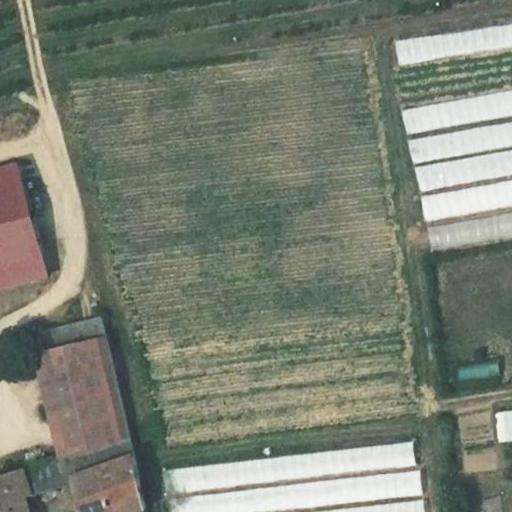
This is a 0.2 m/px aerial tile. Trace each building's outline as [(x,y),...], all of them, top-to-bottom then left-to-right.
[(511,21),(397,39),(401,64),(511,47),(511,21)] [(414,133),(433,248),(511,235),(511,88),(405,106),(410,134),(414,133)] [(0,285),(41,275),(13,167),(0,169),(0,285)] [(109,343),(103,317),(27,335),(33,361),(109,343)] [(109,343),(33,361),(55,444),(130,433),(109,343)] [(130,433),(55,444),(59,459),(29,468),(3,481),(0,482),(0,511),(17,511),(14,503),(73,489),(78,511),(145,511),(146,511),(130,433)] [(175,511),(426,511),(421,444),(172,465),(175,511)]
